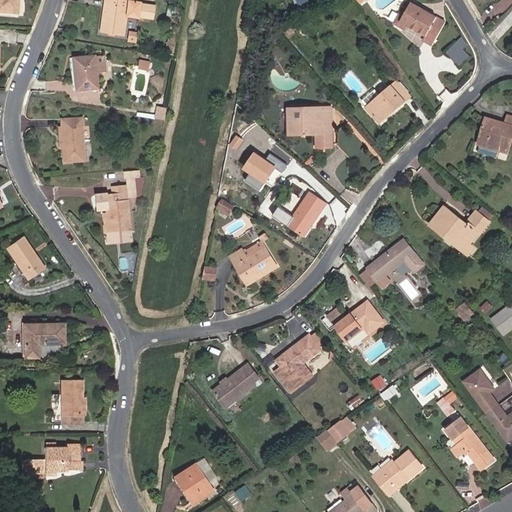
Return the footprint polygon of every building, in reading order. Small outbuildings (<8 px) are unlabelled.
[(0,0),(0,15),(16,16),(17,12),(17,0),(0,0)] [(129,0),(128,0),(108,0),(108,5),(128,8),(129,0)] [(140,2),(129,0),(128,8),(127,15),(138,17),(138,16),(140,3),(140,2)] [(403,16),(400,22),(407,26),(425,36),(423,40),(432,45),(446,21),(411,2),(403,16)] [(154,5),(140,3),(138,16),(152,18),(154,5)] [(127,15),(128,8),(108,5),(104,5),(100,32),(124,35),(127,15)] [(393,23),(405,30),(407,26),(400,22),(403,16),(399,13),(393,23)] [(179,23),(180,17),(170,14),(169,21),(179,23)] [(135,41),(136,31),(129,30),(127,39),(135,41)] [(172,53),(177,32),(170,31),(165,52),(172,53)] [(459,66),(473,53),(459,39),(446,52),(459,66)] [(94,56),(73,58),(76,90),(97,88),(96,71),(105,70),(103,55),(94,56)] [(394,105),(396,107),(410,96),(397,81),(380,95),(368,106),(367,107),(380,122),(392,111),(390,109),(394,105)] [(375,90),(363,101),(368,106),(380,95),(375,90)] [(159,117),(161,107),(154,106),(153,116),(159,117)] [(316,148),(332,147),(330,108),(289,109),(289,134),(315,133),(316,148)] [(511,116),(508,115),(505,123),(495,120),(493,124),(485,122),(478,144),(480,144),(478,152),(495,157),(498,149),(508,152),(511,139),(511,116)] [(63,162),(85,161),(82,118),(60,119),(63,162)] [(337,128),(337,144),(350,157),(362,146),(342,124),(337,128)] [(267,159),(256,152),(244,168),(251,173),(246,180),(261,190),(276,169),(283,174),(289,166),(270,154),(267,159)] [(140,175),(139,169),(123,170),(124,177),(130,176),(140,175)] [(140,175),(130,176),(131,194),(141,194),(144,175),(140,175)] [(127,185),(112,187),(112,194),(127,192),(127,185)] [(112,194),(94,195),(95,212),(104,211),(108,211),(109,225),(105,226),(106,232),(131,230),(127,192),(112,194)] [(276,217),(304,236),(326,203),(311,193),(294,217),(282,208),(276,217)] [(228,212),(232,205),(222,198),(218,205),(228,212)] [(444,207),(431,224),(447,238),(450,234),(468,249),(472,244),(489,222),(476,212),(466,224),(444,207)] [(107,242),(132,240),(131,230),(106,232),(107,242)] [(269,238),(267,233),(260,237),(263,241),(269,238)] [(470,255),(476,247),(472,244),(468,249),(450,234),(447,238),(470,255)] [(28,278),(43,268),(23,238),(8,248),(28,278)] [(426,267),(407,241),(362,275),(372,288),(379,282),(384,289),(392,283),(388,277),(407,262),(417,274),(426,267)] [(242,248),(229,256),(240,275),(243,273),(249,281),(257,276),(258,279),(278,267),(266,246),(248,257),(242,248)] [(214,279),(216,268),(205,266),(203,277),(214,279)] [(240,275),(247,285),(258,279),(257,276),(249,281),(243,273),(240,275)] [(364,326),(369,333),(384,321),(368,301),(345,319),(337,309),(329,316),(347,340),(364,326)] [(464,319),(473,312),(465,302),(456,309),(464,319)] [(511,303),(491,319),(504,336),(511,329),(511,303)] [(64,348),(63,324),(24,324),(25,357),(37,357),(38,360),(64,348)] [(326,345),(317,332),(311,337),(320,349),(326,345)] [(306,367),(302,363),(320,349),(311,337),(310,335),(278,359),(292,378),(306,367)] [(251,379),(257,374),(249,363),(242,368),(241,366),(213,389),(225,404),(253,381),(251,379)] [(511,436),(511,412),(508,416),(489,391),(494,387),(479,368),(463,380),(487,412),(509,439),(511,436)] [(84,413),(82,413),(82,397),(82,382),(62,381),(62,422),(84,422),(84,413)] [(457,397),(451,390),(443,396),(449,403),(457,397)] [(438,401),(443,408),(449,403),(443,396),(438,401)] [(356,427),(348,417),(342,422),(350,431),(350,432),(356,427)] [(458,444),(455,446),(462,454),(467,450),(482,468),(494,459),(461,418),(446,430),(458,444)] [(337,441),(350,431),(340,419),(327,429),(337,441)] [(326,430),(318,437),(328,449),(336,443),(326,430)] [(67,462),(67,454),(80,453),(80,443),(66,444),(66,447),(44,447),(45,460),(26,460),(27,472),(83,470),(83,461),(80,462),(67,462)] [(452,449),(458,457),(462,454),(455,446),(452,449)] [(388,491),(405,477),(407,480),(423,466),(409,451),(395,463),(393,461),(383,469),(388,474),(380,482),(388,491)] [(80,453),(67,454),(67,462),(80,462),(80,453)] [(178,476),(195,502),(214,490),(197,464),(178,476)] [(388,491),(390,494),(407,480),(405,477),(388,491)] [(330,511),(362,511),(373,503),(360,485),(353,491),(354,493),(347,499),(330,511)] [(240,497),(247,492),(244,486),(236,491),(240,497)] [(349,487),(342,492),(347,499),(354,493),(353,491),(349,487)] [(372,511),(377,508),(373,503),(362,511),(372,511)]
